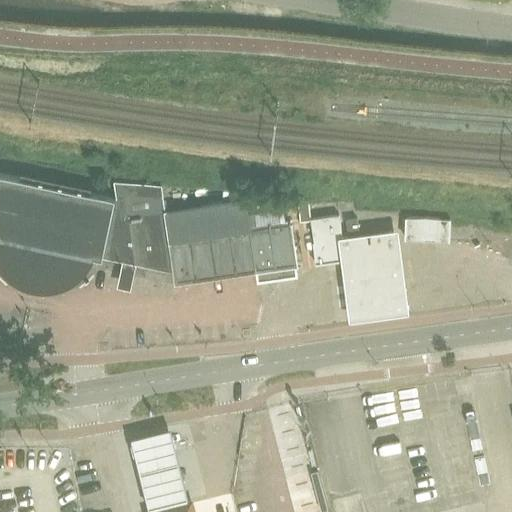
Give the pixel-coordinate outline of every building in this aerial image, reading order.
[(0,172),(0,235),(2,236),(2,239),(3,243),(4,246),(5,249),(6,253),(8,256),(9,259),(11,261),(14,264),(16,266),(19,269),(22,270),(25,272),(28,274),(31,275),(34,276),(38,277),(41,277),(44,277),(48,277),(51,277),(55,276),(58,275),(61,274),(64,273),(67,271),(70,269),(73,267),(76,265),(78,262),(80,260),(82,257),(84,254),(103,257),(103,256),(123,260),(121,269),(134,271),(136,263),(175,271),(177,280),(257,269),(251,229),(247,204),(169,215),(169,212),(128,218),(125,199),(0,172)] [(303,220),(311,219),(308,199),(301,200),(303,220)] [(312,218),(317,260),(316,260),(316,263),(343,260),(347,259),(345,237),(343,237),(342,229),(340,214),(312,218)] [(451,218),(406,216),(405,238),(450,240),(451,218)] [(347,220),(349,232),(359,231),(357,219),(347,220)] [(343,260),(351,312),(411,303),(399,220),(342,229),(343,237),(345,237),(347,259),(343,260)] [(251,229),(257,269),(258,279),(297,274),(296,263),(297,263),(292,225),(290,225),(290,224),(251,229)] [(170,420),(130,430),(149,505),(189,495),(170,420)] [(317,469),(311,471),(321,509),(327,507),(317,469)] [(191,511),(189,503),(188,503),(151,511),(191,511)]
